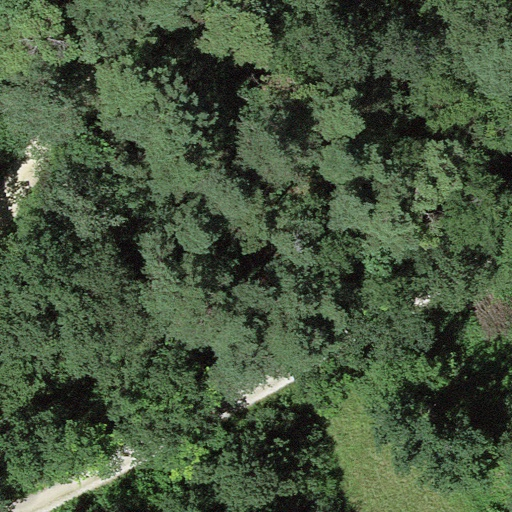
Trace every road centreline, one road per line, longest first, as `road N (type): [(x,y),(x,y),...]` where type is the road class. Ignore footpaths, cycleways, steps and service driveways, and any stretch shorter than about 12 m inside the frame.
road 1 (track): [(12,511),(286,377),(511,240)]
road 2 (track): [(0,217),(139,0)]
